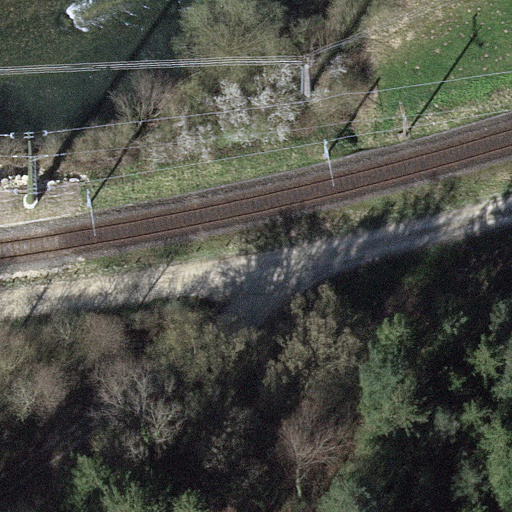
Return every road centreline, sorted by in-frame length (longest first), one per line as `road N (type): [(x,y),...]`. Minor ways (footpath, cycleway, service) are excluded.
road 1 (track): [(0,299),(315,262),(511,203)]
road 2 (track): [(0,482),(315,262)]
